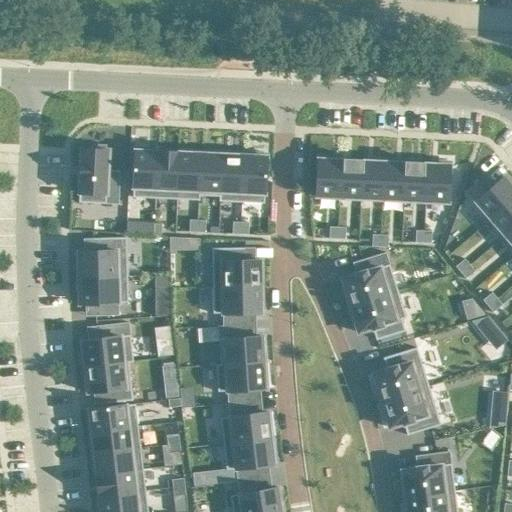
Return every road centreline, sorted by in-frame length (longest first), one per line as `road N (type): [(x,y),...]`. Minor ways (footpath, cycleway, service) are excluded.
road 1 (residential): [(29,76),(26,322),(50,511)]
road 2 (residential): [(278,263),(310,277),(367,417),(386,511)]
road 3 (residential): [(284,89),(29,76)]
road 4 (residential): [(278,263),(282,368),(305,511)]
road 5 (residential): [(511,116),(481,101),(284,89)]
road 6 (residential): [(284,89),(278,263)]
